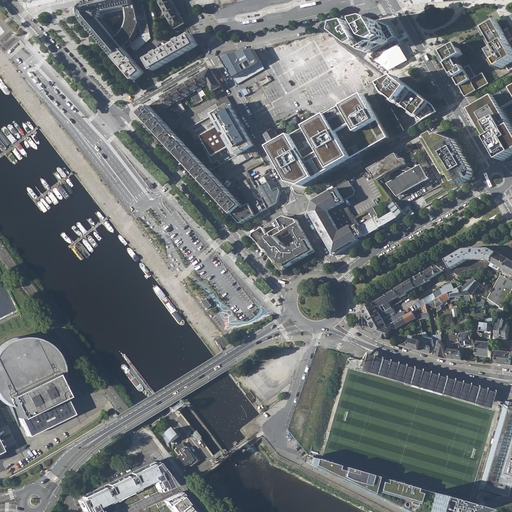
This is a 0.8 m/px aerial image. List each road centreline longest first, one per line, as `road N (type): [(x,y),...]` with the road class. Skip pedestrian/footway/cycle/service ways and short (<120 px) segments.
road 1 (residential): [(0,250),(156,451)]
road 2 (primary): [(104,434),(266,334)]
road 3 (primary): [(333,321),(407,357),(511,381)]
road 4 (residential): [(342,308),(461,245),(511,254)]
road 5 (residential): [(456,109),(296,202)]
road 6 (tertiary): [(488,183),(371,252),(336,282)]
road 7 (residential): [(220,48),(395,5)]
road 8 (residential): [(118,113),(234,238)]
road 9 (residential): [(215,58),(296,202)]
road 10 (residential): [(11,0),(118,113)]
road 11 (residential): [(316,327),(279,433),(306,465)]
road 12 (residential): [(395,5),(456,109)]
